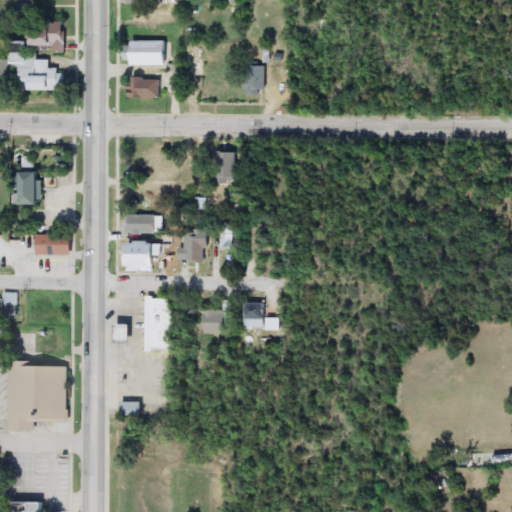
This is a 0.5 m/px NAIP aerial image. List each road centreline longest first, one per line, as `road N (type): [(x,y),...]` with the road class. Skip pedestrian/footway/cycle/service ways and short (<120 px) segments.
road 1 (trunk): [(92,511),(93,0)]
road 2 (tertiary): [(93,123),(511,127)]
road 3 (residential): [(93,282),(265,283)]
